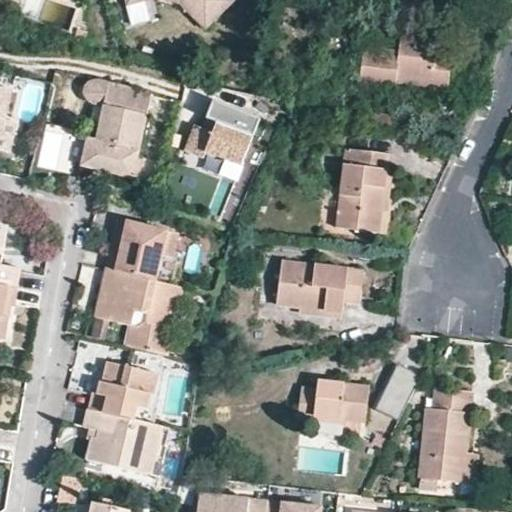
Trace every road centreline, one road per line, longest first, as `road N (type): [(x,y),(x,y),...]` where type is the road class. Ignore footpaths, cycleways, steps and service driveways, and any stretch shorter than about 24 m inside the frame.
road 1 (residential): [(26,511),(69,219),(58,203),(0,188)]
road 2 (residential): [(511,75),(457,200),(446,279)]
